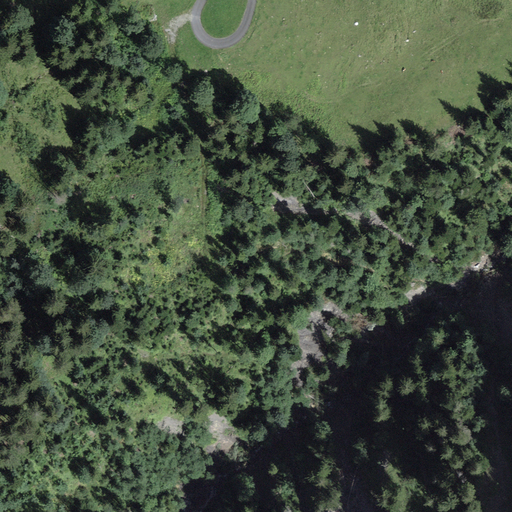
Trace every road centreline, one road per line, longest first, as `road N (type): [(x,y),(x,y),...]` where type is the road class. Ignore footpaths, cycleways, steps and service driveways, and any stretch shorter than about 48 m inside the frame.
road 1 (track): [(191,8),(175,30),(173,55),(203,148),(201,211),(212,271),(204,304)]
road 2 (track): [(197,0),(196,27),(210,45),(246,25),(249,0)]
